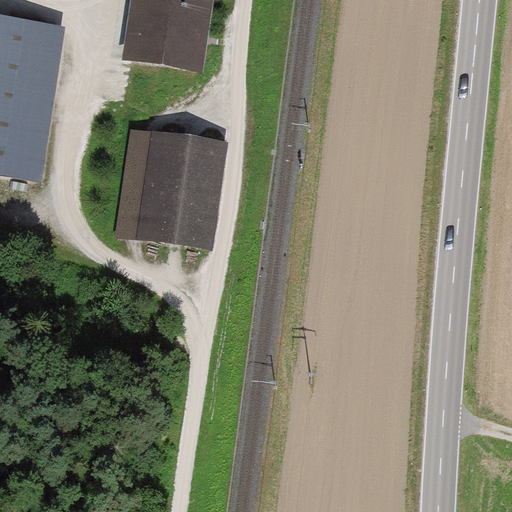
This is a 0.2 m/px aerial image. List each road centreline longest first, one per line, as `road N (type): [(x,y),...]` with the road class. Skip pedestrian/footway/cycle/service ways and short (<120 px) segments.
road 1 (track): [(247,0),(223,242),(198,351),(177,511)]
road 2 (primary): [(439,511),(480,0)]
road 3 (track): [(99,0),(71,180),(80,224),(125,272),(207,310)]
